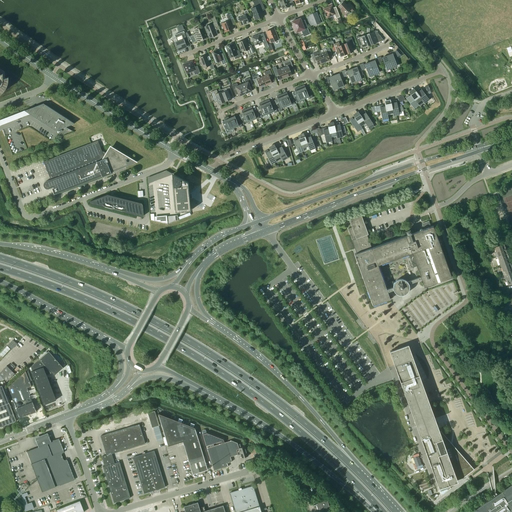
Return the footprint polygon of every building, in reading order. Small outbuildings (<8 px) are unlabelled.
[(252,8),(256,20),(256,19),(263,16),(263,17),(260,9),(261,9),(260,6),(263,4),(261,0),(255,0),(253,1),(255,7),(252,8)] [(278,0),(280,2),(279,2),(279,6),(281,5),(282,9),(290,6),(289,3),(292,1),(291,0),(278,0)] [(343,1),(338,6),(342,10),(341,11),(344,15),(350,9),(352,12),(355,9),(349,2),(349,3),(349,4),(347,6),(343,1)] [(332,6),(323,9),(327,17),(334,14),(336,18),(337,18),(339,17),(340,17),(336,7),(333,9),(332,6)] [(240,20),(242,25),(249,22),(247,18),(250,17),(247,10),(244,11),(245,14),(237,17),(238,21),(240,20)] [(310,16),(307,17),(311,26),(313,24),(314,25),(323,22),(320,14),(317,15),(316,12),(309,15),(310,16)] [(229,21),(221,24),(223,28),(225,32),(233,28),(231,23),(234,21),(231,13),(226,15),(229,21)] [(292,22),(296,32),(301,30),(303,36),(310,34),(305,20),(301,21),(301,20),(299,21),(298,19),(292,22)] [(205,27),(209,38),(217,35),(213,24),(205,27)] [(186,35),(188,40),(191,39),(193,43),(197,41),(197,42),(203,40),(198,27),(194,28),(195,33),(189,36),(188,34),(186,35)] [(274,28),(266,31),(271,42),(278,39),(274,28)] [(184,31),(179,33),(174,35),(177,42),(175,43),(178,50),(187,47),(184,41),(187,40),(184,31)] [(376,31),(367,34),(371,44),(383,40),(376,31)] [(260,34),(252,37),(255,45),(263,42),(263,45),(267,43),(265,38),(262,39),(260,34)] [(371,44),(367,34),(359,37),(359,36),(356,37),(359,46),(362,45),(363,47),(371,44)] [(347,43),(343,44),(347,54),(353,51),(350,45),(354,43),(351,37),(346,39),(347,43)] [(245,40),(239,42),(242,52),(247,50),(249,54),(254,52),(251,45),(248,46),(245,40)] [(341,56),(347,54),(343,44),(340,45),(339,42),(334,44),(336,50),(339,49),(341,56)] [(228,47),(224,48),(226,52),(228,51),(230,57),(234,56),(235,59),(241,57),(238,50),(236,51),(236,50),(235,49),(233,45),(232,45),(231,45),(230,46),(229,45),(229,46),(228,46),(228,47)] [(325,49),(319,51),(320,53),(324,63),(330,60),(328,55),(331,53),(329,47),(325,49)] [(313,53),(310,54),(313,61),(316,59),(318,65),(324,63),(320,53),(319,51),(313,53)] [(217,62),(221,60),(223,64),(226,63),(223,53),(219,55),(214,52),(212,55),(214,61),(217,62)] [(393,53),(387,55),(388,57),(392,68),(397,66),(395,59),(398,56),(395,54),(393,54),(393,53)] [(200,61),(200,63),(200,64),(201,65),(202,65),(203,68),(209,65),(211,70),(214,68),(212,62),(209,63),(206,55),(199,58),(201,61),(200,61)] [(387,55),(382,57),(387,70),(392,68),(388,57),(387,55)] [(375,60),(370,62),(370,64),(374,75),(379,73),(375,60)] [(187,63),(182,64),(184,68),(185,68),(187,73),(193,71),(195,74),(200,73),(197,66),(194,67),(192,61),(187,63)] [(283,68),(286,77),(292,75),(290,70),(293,69),(290,61),(284,63),(286,67),(283,68)] [(370,62),(364,64),(369,77),(374,75),(370,64),(370,62)] [(286,77),(283,68),(277,70),(276,66),(272,68),(275,76),(279,75),(281,80),(286,77)] [(357,67),(352,69),(352,71),(356,81),(362,79),(360,76),(363,75),(361,70),(360,71),(358,67),(357,67)] [(266,76),(262,77),(266,85),(271,83),(269,76),(272,75),(270,69),(264,72),(266,76)] [(352,69),(346,71),(351,83),(356,81),(352,71),(352,69)] [(260,88),(266,85),(262,77),(259,78),(258,74),(257,74),(256,71),(251,73),(254,82),(257,81),(260,88)] [(8,76),(3,78),(3,73),(0,73),(0,94),(1,93),(2,93),(3,92),(3,91),(4,90),(5,90),(6,89),(6,87),(7,86),(7,85),(8,84),(8,83),(8,82),(8,81),(9,79),(9,78),(9,77),(8,76)] [(339,73),(334,75),(338,87),(339,88),(344,86),(344,85),(341,78),(342,77),(340,74),(339,74),(339,73)] [(334,75),(329,77),(333,90),(339,88),(338,87),(334,75)] [(246,82),(242,84),(245,93),(251,91),(249,86),(252,85),(250,78),(245,80),(246,82)] [(245,93),(242,84),(238,86),(237,83),(231,85),(234,92),(237,91),(239,96),(245,93)] [(299,87),(300,89),(304,99),(309,97),(310,98),(313,97),(310,91),(307,92),(304,85),(299,87)] [(222,93),(225,101),(231,99),(229,94),(232,92),(229,86),(224,88),(220,90),(221,92),(222,93)] [(304,99),(300,89),(299,87),(294,89),(297,96),(294,97),(296,103),(299,102),(299,101),(304,99)] [(413,88),(408,92),(411,94),(412,97),(412,96),(417,103),(422,100),(418,94),(415,91),(413,88)] [(420,88),(418,90),(420,93),(418,94),(422,100),(424,103),(429,100),(420,88)] [(219,104),(225,101),(222,93),(221,92),(218,93),(216,89),(211,92),(214,99),(216,98),(219,104)] [(281,94),(282,97),(286,106),(291,104),(292,105),(295,104),(292,98),(289,99),(287,92),(281,94)] [(286,106),(282,97),(281,94),(276,96),(279,103),(276,105),(279,112),(282,111),(281,108),(286,106)] [(408,95),(405,97),(414,109),(419,105),(417,103),(412,96),(412,97),(410,98),(408,95)] [(264,101),(265,104),(269,113),(274,111),(275,113),(277,112),(275,105),(272,106),(269,99),(264,101)] [(390,99),(384,101),(385,104),(386,108),(387,114),(393,113),(391,105),(391,103),(390,99)] [(391,105),(393,113),(393,116),(399,115),(398,111),(403,110),(403,109),(401,104),(397,105),(396,100),(393,101),(394,105),(391,105)] [(264,115),(269,113),(265,104),(264,101),(259,104),(262,111),(259,112),(261,117),(264,116),(264,115)] [(383,105),(379,105),(382,120),(388,119),(387,114),(386,108),(384,109),(383,105)] [(25,110),(31,114),(56,131),(75,123),(47,106),(40,109),(36,106),(37,106),(36,106),(29,109),(25,110)] [(246,109),(247,111),(251,120),(256,118),(257,119),(259,118),(257,112),(254,114),(251,107),(246,109)] [(25,110),(29,109),(0,119),(0,124),(1,126),(31,114),(25,110)] [(246,122),(251,120),(247,111),(246,109),(241,111),(244,118),(241,119),(244,125),(246,123),(246,122)] [(358,111),(353,114),(355,117),(355,118),(356,120),(356,119),(361,126),(362,128),(366,125),(365,123),(362,118),(361,116),(360,114),(358,111)] [(363,114),(361,116),(362,118),(365,123),(366,125),(368,127),(373,123),(365,111),(362,113),(363,114)] [(228,130),(233,128),(230,118),(229,118),(228,116),(224,118),(225,120),(224,120),(226,125),(224,126),(226,133),(229,132),(228,130)] [(235,116),(230,118),(233,128),(239,126),(239,127),(242,126),(240,120),(237,121),(235,116)] [(352,117),(349,119),(357,132),(360,130),(362,128),(361,126),(356,119),(356,120),(355,118),(353,119),(352,117)] [(333,122),(327,123),(328,126),(329,128),(329,131),(331,137),(332,139),(337,138),(336,135),(334,128),(335,127),(334,125),(333,122)] [(336,125),(334,125),(335,127),(334,128),(336,135),(337,138),(343,137),(342,132),(345,131),(344,126),(340,127),(339,122),(336,123),(336,125)] [(326,127),(323,128),(326,142),(332,141),(332,139),(331,137),(329,131),(329,128),(326,129),(326,127)] [(303,133),(298,135),(299,138),(300,141),(303,148),(308,146),(306,140),(305,136),(303,133)] [(306,140),(308,146),(310,150),(315,148),(310,134),(307,136),(308,139),(306,140)] [(296,138),(293,139),(298,153),(304,151),(303,148),(300,141),(298,141),(296,138)] [(54,194),(102,175),(102,176),(111,173),(110,171),(117,168),(117,169),(125,167),(125,165),(125,164),(124,162),(123,161),(123,159),(122,158),(121,157),(120,156),(119,154),(118,153),(117,152),(116,151),(114,150),(113,149),(112,148),(111,147),(107,153),(102,151),(98,140),(43,161),(50,179),(46,181),(45,181),(45,182),(44,182),(44,183),(44,184),(44,185),(44,186),(44,187),(45,187),(45,188),(46,188),(47,188),(48,188),(49,188),(52,187),(54,194)] [(274,144),(269,147),(270,150),(271,152),(272,152),(275,159),(280,157),(277,151),(278,151),(275,147),(274,144)] [(279,148),(276,149),(278,151),(277,151),(280,157),(282,161),(288,158),(284,150),(281,145),(278,146),(279,148)] [(268,150),(264,151),(269,160),(267,161),(269,165),(277,162),(275,159),(272,152),(271,152),(270,150),(268,151),(268,150)] [(172,173),(173,180),(175,211),(191,209),(188,182),(172,173)] [(142,203),(141,203),(108,194),(107,194),(91,201),(90,201),(90,202),(90,203),(91,203),(91,204),(141,216),(142,216),(143,216),(144,215),(143,205),(143,204),(142,204),(142,203)] [(361,213),(349,218),(352,227),(348,228),(357,253),(354,254),(373,305),(390,299),(388,292),(393,290),(395,292),(397,294),(399,295),(402,295),(405,294),(407,292),(409,290),(409,287),(409,284),(421,279),(424,286),(426,286),(427,286),(428,286),(429,286),(430,286),(431,285),(432,285),(434,284),(435,284),(436,283),(437,283),(438,282),(452,277),(433,226),(423,229),(422,229),(421,229),(420,229),(419,230),(419,231),(412,233),(410,229),(405,231),(407,235),(372,248),(367,234),(368,234),(361,214),(362,214),(361,213)] [(511,258),(511,255),(511,254),(509,255),(507,250),(510,249),(508,245),(506,246),(505,243),(496,246),(495,245),(493,246),(494,249),(496,249),(498,255),(496,255),(497,259),(499,258),(501,264),(499,265),(501,268),(503,267),(505,273),(503,274),(504,277),(506,277),(509,284),(511,283),(511,263),(511,259),(511,258)] [(17,343),(14,340),(8,346),(12,349),(17,343)] [(391,351),(389,351),(394,365),(395,365),(402,385),(404,392),(418,429),(419,433),(436,479),(438,486),(441,495),(444,493),(450,488),(449,485),(449,484),(457,481),(457,480),(459,479),(462,478),(463,478),(466,475),(470,472),(474,469),(471,466),(469,464),(467,462),(466,460),(456,449),(452,444),(441,431),(439,431),(438,428),(437,429),(436,425),(437,425),(437,424),(438,424),(438,423),(438,422),(437,422),(436,422),(435,422),(435,423),(434,419),(435,418),(429,402),(424,389),(422,382),(421,381),(418,371),(416,366),(408,344),(392,350),(391,351)] [(54,376),(63,367),(49,351),(31,366),(32,371),(31,371),(44,405),(56,400),(46,375),(50,371),(54,376)] [(7,366),(0,373),(7,381),(15,374),(12,370),(16,367),(12,363),(8,367),(7,366)] [(36,411),(27,388),(32,386),(26,371),(8,387),(20,417),(36,411)] [(0,427),(16,421),(11,407),(9,402),(2,385),(0,385),(0,427)] [(193,474),(208,470),(195,429),(158,415),(168,445),(182,441),(193,474)] [(103,466),(110,490),(114,503),(130,498),(119,461),(114,463),(112,454),(145,443),(139,424),(101,436),(106,455),(102,456),(105,466),(103,466)] [(206,432),(202,434),(206,446),(221,441),(221,443),(207,448),(214,471),(228,466),(227,463),(232,461),(230,457),(238,454),(240,453),(242,458),(244,457),(248,456),(245,446),(241,447),(240,444),(238,444),(237,443),(231,440),(226,442),(225,442),(224,439),(206,432)] [(35,438),(39,447),(27,451),(42,491),(74,479),(67,460),(65,461),(62,460),(60,454),(61,452),(63,451),(58,439),(51,442),(47,433),(35,438)] [(144,493),(165,487),(154,451),(133,457),(144,493)] [(261,511),(257,497),(253,485),(230,493),(235,511),(261,511)] [(511,511),(511,485),(498,493),(497,494),(470,511),(511,511)] [(28,491),(21,494),(26,510),(35,508),(33,501),(29,502),(27,496),(30,495),(28,491)] [(327,511),(331,511),(327,499),(317,503),(317,504),(313,505),(315,511),(327,511)] [(80,501),(56,510),(57,511),(83,511),(84,511),(80,501)] [(224,511),(222,505),(205,510),(204,506),(199,507),(198,502),(184,506),(185,511),(184,511),(224,511)]
